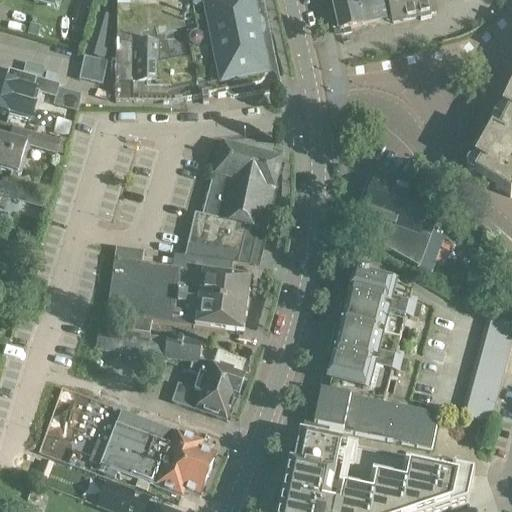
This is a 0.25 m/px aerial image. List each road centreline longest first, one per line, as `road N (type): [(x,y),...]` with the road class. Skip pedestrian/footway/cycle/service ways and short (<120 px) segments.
road 1 (secondary): [(313,118),(311,278),(229,511)]
road 2 (residential): [(511,236),(382,111),(313,118)]
road 3 (unknown): [(317,230),(460,313),(464,341),(449,392)]
road 4 (secondary): [(288,0),(313,118)]
